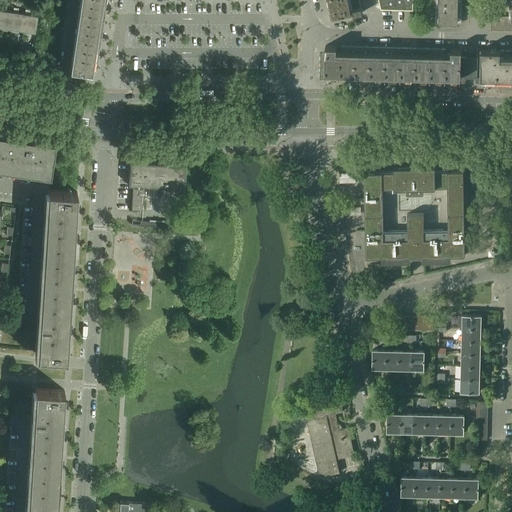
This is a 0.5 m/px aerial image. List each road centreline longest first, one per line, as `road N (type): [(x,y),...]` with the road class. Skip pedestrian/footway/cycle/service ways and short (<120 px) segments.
road 1 (residential): [(81,511),(108,125)]
road 2 (residential): [(384,511),(337,305)]
road 3 (secondary): [(108,125),(306,132)]
road 4 (secondary): [(307,97),(110,97)]
road 5 (unknown): [(307,72),(114,69)]
road 6 (secondary): [(306,132),(495,130)]
road 7 (secondary): [(496,99),(307,97)]
road 8 (residential): [(337,305),(306,132)]
road 9 (residential): [(337,305),(509,271)]
road 10 (residential): [(32,321),(41,193),(0,187)]
road 11 (residential): [(498,437),(508,396),(509,271)]
